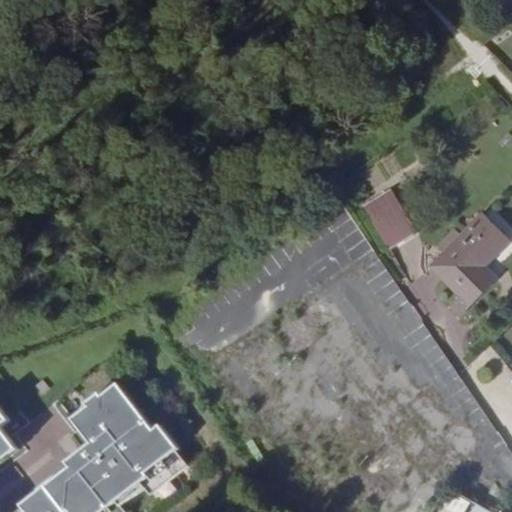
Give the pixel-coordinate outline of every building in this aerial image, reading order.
[(436,267),(474,305),(501,279),(488,266),(511,240),(511,237),(488,214),(436,267)] [(422,257),(399,234),(385,249),(408,272),(422,257)] [(114,511),(115,511),(138,494),(160,478),(155,470),(167,459),(169,458),(152,434),(146,439),(110,393),(94,405),(91,402),(78,411),(81,416),(65,427),(73,439),(82,452),(77,456),(80,461),(70,468),(21,507),(23,509),(18,511),(114,511)] [(0,464),(18,450),(1,428),(13,418),(1,402),(0,402),(0,464)] [(66,445),(75,458),(77,456),(82,452),(73,439),(66,445)] [(80,461),(77,456),(75,458),(67,464),(70,468),(80,461)] [(178,474),(167,459),(155,470),(160,478),(138,494),(144,501),(178,474)]
